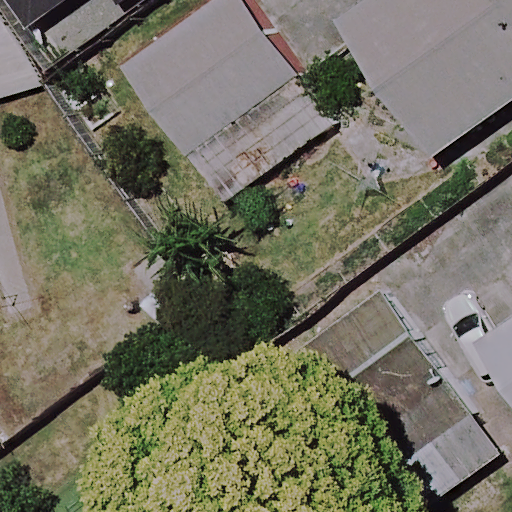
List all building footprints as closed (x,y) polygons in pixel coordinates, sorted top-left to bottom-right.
[(511,108),(511,0),(370,0),(348,16),(445,155),(511,108)] [(196,156),(250,119),(297,88),(241,4),(139,71),(196,156)] [(0,85),(13,82),(0,36),(0,85)] [(511,320),(487,337),(511,376),(511,320)] [(0,449),(9,443),(0,430),(0,449)]
